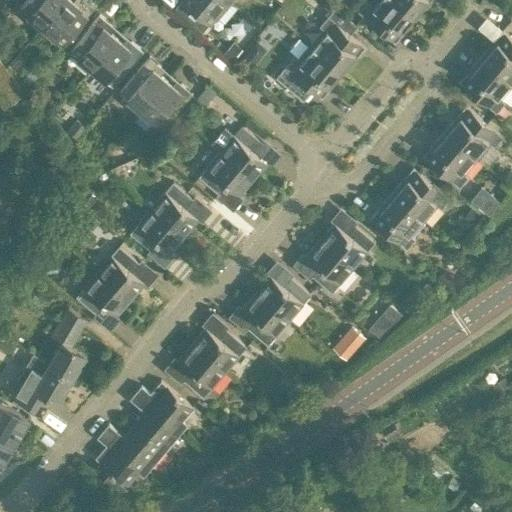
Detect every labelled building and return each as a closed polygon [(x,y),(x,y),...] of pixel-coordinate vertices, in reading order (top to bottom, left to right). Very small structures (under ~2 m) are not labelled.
[(24,0),(20,6),(29,14),(22,22),(34,32),(41,24),(41,25),(62,0),(24,0)] [(62,0),(41,25),(63,43),(98,0),(78,0),(76,3),(72,0),(62,0)] [(226,0),(179,0),(174,6),(201,29),(208,20),(209,21),(226,0)] [(365,0),(357,10),(394,42),(416,16),(396,0),(372,0),(370,3),(365,0)] [(396,0),(416,16),(429,0),(396,0)] [(322,28),(310,43),(343,71),(364,45),(350,33),(357,24),(335,6),(328,14),(319,25),(322,28)] [(91,67),(116,37),(106,28),(111,23),(99,13),(70,49),(91,67)] [(511,38),(501,29),(480,54),(511,81),(511,38)] [(293,55),(275,76),(303,100),(312,89),(321,97),(343,71),(310,43),(301,35),(289,49),(298,57),(297,58),(293,55)] [(116,37),(91,67),(112,85),(142,49),(131,40),(127,45),(116,37)] [(18,48),(9,40),(0,50),(9,57),(18,48)] [(233,40),(223,52),(231,59),(241,47),(233,40)] [(251,65),(258,56),(248,48),(241,56),(251,65)] [(511,81),(480,54),(458,80),(495,111),(503,102),(500,98),(511,83),(511,81)] [(140,108),(166,78),(156,71),(161,65),(149,55),(119,91),(140,108)] [(0,95),(7,104),(23,91),(0,62),(0,95)] [(166,78),(140,108),(163,127),(192,92),(181,83),(177,88),(166,78)] [(209,83),(201,92),(210,99),(218,91),(209,83)] [(464,104),(443,129),(476,156),(488,142),(493,145),(501,135),(464,104)] [(77,136),(86,126),(76,117),(67,128),(77,136)] [(211,141),(220,149),(252,177),(266,161),(253,150),(261,141),(241,124),(234,132),(225,125),(211,141)] [(462,172),(476,156),(443,129),(422,154),(459,186),(467,176),(462,172)] [(152,149),(141,153),(145,165),(157,161),(152,149)] [(252,177),(220,149),(198,175),(218,192),(226,183),(238,193),(252,177)] [(412,166),(390,192),(423,219),(436,204),(440,208),(449,197),(412,166)] [(172,180),(151,206),(183,233),(197,217),(185,207),(193,198),(172,180)] [(488,212),(500,198),(481,183),(470,197),(488,212)] [(97,197),(86,187),(77,197),(89,206),(97,197)] [(410,234),(423,219),(390,192),(368,217),(406,249),(415,238),(410,234)] [(170,249),(183,233),(151,206),(129,232),(150,249),(158,239),(170,249)] [(471,221),(478,214),(470,207),(464,215),(471,221)] [(50,212),(42,221),(51,228),(59,219),(50,212)] [(320,238),(353,266),(374,241),(353,223),(346,232),(333,222),(320,238)] [(39,224),(28,238),(39,247),(50,234),(39,224)] [(353,266),(320,238),(305,254),(318,265),(310,274),(331,292),(353,266)] [(119,245),(97,270),(130,297),(143,281),(131,271),(139,262),(119,245)] [(44,259),(46,272),(58,270),(57,258),(44,259)] [(456,281),(446,269),(436,277),(446,289),(456,281)] [(116,314),(130,297),(97,270),(76,296),(96,312),(103,304),(116,314)] [(255,291),(288,318),(310,293),(290,276),(282,285),(269,274),(255,291)] [(434,288),(426,281),(419,290),(427,297),(434,288)] [(288,318),(255,291),(242,307),(254,317),(246,327),(266,344),(288,318)] [(47,359),(46,361),(71,376),(84,353),(68,344),(83,317),(64,306),(48,333),(59,339),(47,359)] [(369,326),(380,336),(389,324),(378,315),(369,326)] [(190,343),(224,371),(245,345),(225,328),(217,337),(205,326),(190,343)] [(224,371),(190,343),(177,359),(189,369),(181,379),(202,397),(224,371)] [(33,351),(8,392),(14,395),(11,400),(29,413),(41,391),(57,401),(71,376),(46,361),(47,359),(33,351)] [(311,381),(318,373),(311,366),(303,375),(311,381)] [(504,375),(493,382),(498,389),(509,382),(504,375)] [(302,386),(293,379),(286,387),(295,395),(302,386)] [(160,380),(149,392),(168,408),(157,420),(177,436),(187,424),(180,418),(191,406),(160,380)] [(141,385),(135,391),(144,398),(149,392),(141,385)] [(165,450),(177,436),(157,420),(168,408),(149,392),(144,398),(135,391),(129,399),(143,411),(133,423),(165,450)] [(0,436),(10,443),(26,417),(0,401),(0,436)] [(220,436),(226,428),(216,420),(209,427),(220,436)] [(155,462),(165,450),(133,423),(122,435),(108,423),(102,430),(111,437),(105,444),(123,459),(135,446),(155,462)] [(111,437),(102,430),(96,437),(105,444),(111,437)] [(0,461),(10,443),(0,436),(0,461)] [(123,459),(105,444),(94,457),(125,484),(136,471),(143,476),(155,462),(135,446),(123,459)] [(126,489),(117,481),(109,490),(118,498),(126,489)]
